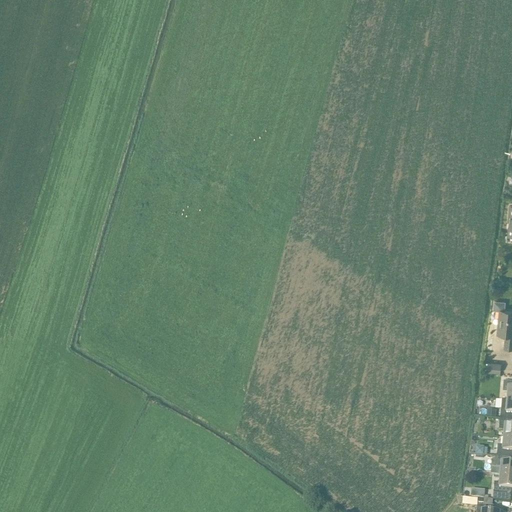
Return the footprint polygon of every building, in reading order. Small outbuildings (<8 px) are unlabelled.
[(511,311),(505,311),(505,302),(494,301),(493,311),(499,311),(497,335),(505,336),(504,349),(511,349),(511,311)] [(500,374),(501,363),(487,363),(486,373),(500,374)] [(508,394),(507,402),(511,402),(511,382),(503,382),(502,394),(508,394)] [(511,402),(507,402),(501,401),(499,420),(505,420),(506,414),(511,414),(511,402)] [(503,439),(511,439),(511,421),(505,420),(499,420),(498,431),(504,431),(503,439)] [(511,439),(503,439),(502,446),(497,446),(496,457),(511,458),(511,439)] [(500,469),(500,476),(511,477),(511,458),(496,457),(495,468),(500,469)] [(511,477),(500,476),(499,483),(494,483),(493,495),(511,496),(511,490),(511,477)] [(471,496),(484,498),(485,490),(472,488),(471,496)]
